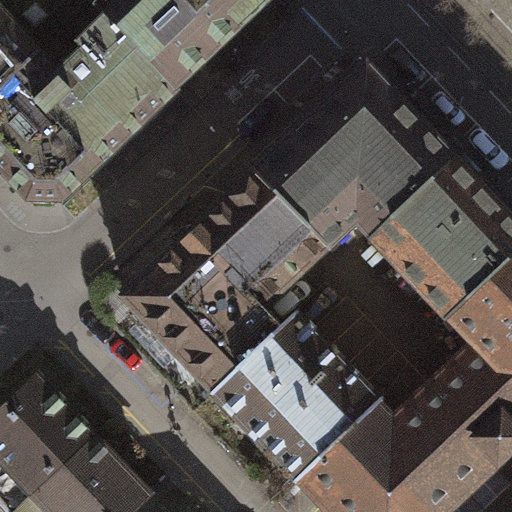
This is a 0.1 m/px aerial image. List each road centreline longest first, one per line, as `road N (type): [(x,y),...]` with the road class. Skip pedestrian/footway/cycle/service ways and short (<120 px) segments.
road 1 (residential): [(37,293),(347,0)]
road 2 (residential): [(241,511),(37,293)]
